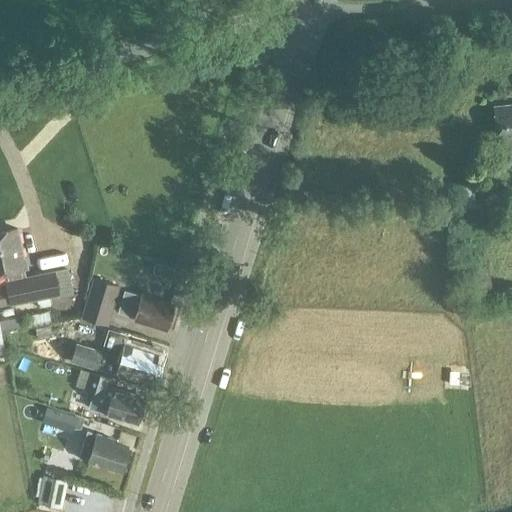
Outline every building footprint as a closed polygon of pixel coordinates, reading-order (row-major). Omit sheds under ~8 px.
[(511,103),(493,105),(496,142),(511,140),(511,103)] [(475,206),(473,182),(457,184),(460,208),(475,206)] [(0,273),(6,272),(7,272),(9,281),(7,281),(12,303),(59,294),(55,271),(27,277),(25,268),(26,268),(18,228),(0,231),(0,273)] [(98,277),(84,317),(107,325),(121,285),(98,277)] [(172,303),(143,294),(135,318),(165,327),(172,303)] [(28,328),(52,323),(50,311),(26,316),(28,328)] [(39,339),(52,336),(50,325),(37,328),(39,339)] [(103,350),(76,341),(70,361),(97,369),(103,350)] [(150,378),(156,358),(153,354),(143,351),(143,349),(125,343),(117,370),(135,375),(136,374),(150,378)] [(85,389),(104,394),(109,376),(90,370),(85,389)] [(111,396),(107,395),(104,404),(108,405),(106,413),(137,422),(144,397),(113,388),(111,396)] [(79,424),(67,419),(60,440),(73,444),(79,424)] [(126,469),(129,458),(126,457),(131,444),(97,433),(97,434),(87,431),(79,456),(89,459),(89,460),(122,470),(123,468),(126,469)] [(65,479),(41,474),(35,501),(59,506),(65,479)]
